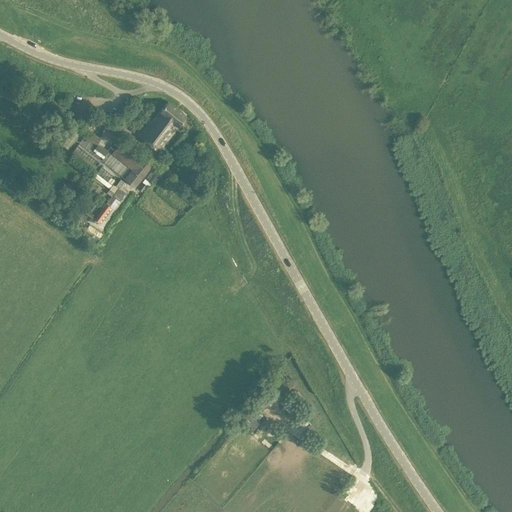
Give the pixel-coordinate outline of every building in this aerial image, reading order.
[(149,123),(148,122),(137,137),(159,154),(178,129),(186,118),(165,102),(149,123)] [(104,129),(101,136),(113,142),(117,135),(104,129)] [(99,139),(85,133),(81,141),(96,147),(99,139)] [(79,142),(74,148),(95,169),(101,163),(79,142)] [(157,162),(149,155),(141,165),(118,146),(111,156),(130,172),(123,181),(134,190),(157,162)] [(104,151),(96,148),(92,153),(102,160),(107,154),(104,151)] [(125,192),(118,187),(94,218),(98,222),(110,206),(112,208),(125,192)] [(262,399),(238,427),(246,431),(268,407),(262,399)] [(287,400),(283,405),(291,412),(295,407),(287,400)]
